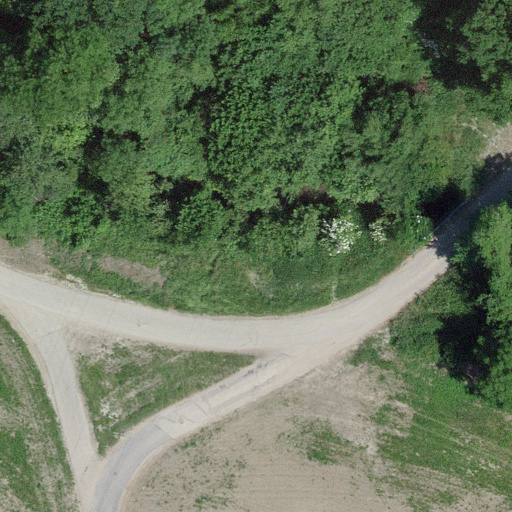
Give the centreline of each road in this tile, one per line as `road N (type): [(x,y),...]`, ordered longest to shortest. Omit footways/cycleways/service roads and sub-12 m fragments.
road 1 (track): [(26,291),(208,333),(333,325),(409,281),(511,187)]
road 2 (track): [(333,325),(285,363),(140,447),(105,511)]
road 3 (track): [(0,280),(26,291),(47,334),(100,511)]
